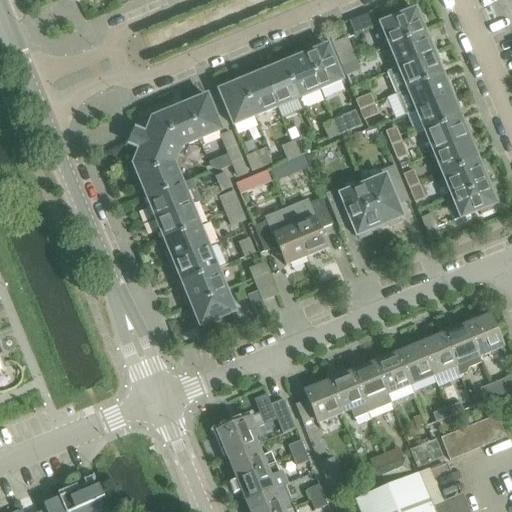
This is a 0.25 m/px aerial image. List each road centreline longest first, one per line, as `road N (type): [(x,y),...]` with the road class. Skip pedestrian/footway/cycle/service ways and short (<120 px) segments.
road 1 (residential): [(160,401),(501,264)]
road 2 (tertiary): [(160,401),(41,114)]
road 3 (residential): [(141,82),(339,0)]
road 4 (residential): [(0,466),(160,401)]
road 5 (residential): [(511,123),(460,0)]
road 6 (tertiary): [(206,511),(160,401)]
